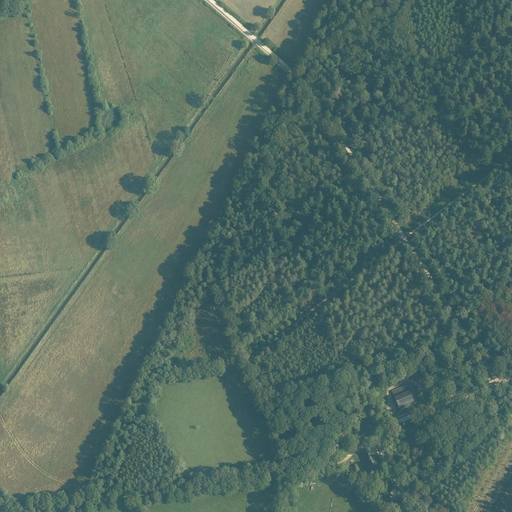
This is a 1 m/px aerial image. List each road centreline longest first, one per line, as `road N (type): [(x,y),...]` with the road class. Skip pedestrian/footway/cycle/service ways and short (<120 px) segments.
road 1 (track): [(497,383),(304,85)]
road 2 (track): [(380,440),(398,420),(511,378)]
road 3 (track): [(304,85),(210,0)]
